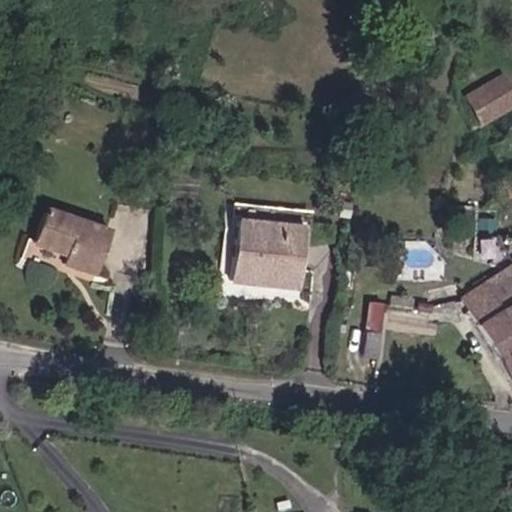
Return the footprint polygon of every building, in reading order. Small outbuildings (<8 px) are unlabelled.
[(511,82),(483,79),(479,105),(511,109),(511,82)] [(511,196),(503,196),(479,193),(471,237),(493,243),(499,232),(511,232),(511,196)] [(111,227),(45,214),(38,244),(74,251),(70,267),(102,273),(111,227)] [(307,232),(235,221),(226,282),(299,293),(307,232)] [(511,257),(486,275),(494,287),(468,302),(511,370),(511,257)] [(414,301),(430,307),(433,296),(418,291),(415,297),(414,301)] [(367,320),(366,353),(381,353),(382,322),(367,320)]
